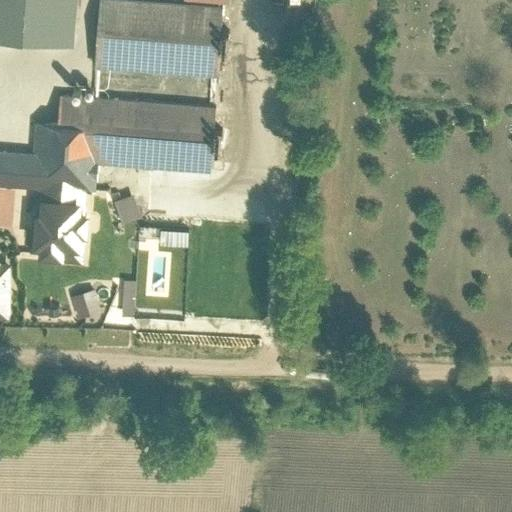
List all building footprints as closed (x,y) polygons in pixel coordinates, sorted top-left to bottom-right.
[(77,0),(0,0),(0,32),(74,39),(77,0)] [(159,0),(95,0),(91,55),(89,72),(219,83),(226,5),(159,0)] [(0,182),(30,185),(25,243),(84,248),(91,156),(206,165),(211,109),(58,97),(56,119),(31,117),(28,151),(0,149),(0,182)] [(125,218),(143,212),(136,190),(117,196),(125,218)] [(127,300),(136,301),(139,277),(130,276),(127,300)] [(97,284),(74,290),(81,314),(103,308),(97,284)]
